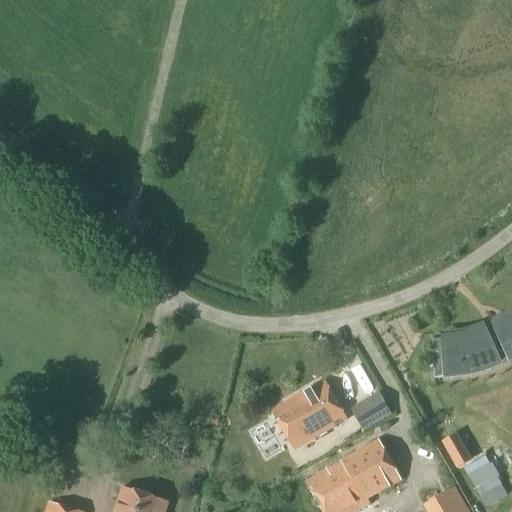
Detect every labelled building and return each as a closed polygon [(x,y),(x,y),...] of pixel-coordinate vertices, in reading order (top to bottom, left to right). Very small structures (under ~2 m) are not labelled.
[(498,364),(494,356),(507,350),(511,358),(511,357),(511,314),(507,318),(496,324),(500,334),(488,340),(483,330),(471,335),(459,337),(446,339),(446,342),(435,343),(437,377),(448,376),(467,374),(481,370),(498,364)] [(324,381),(272,413),(295,451),(347,421),(324,381)] [(370,405),(379,421),(391,414),(382,398),(370,405)] [(504,505),(511,500),(511,459),(493,423),(467,436),(504,505)] [(420,477),(408,456),(415,452),(406,436),(390,445),(411,482),(420,477)] [(342,462),(365,501),(401,480),(378,441),(342,462)] [(365,501),(342,462),(306,484),(322,511),(357,511),(367,506),(364,502),(365,501)] [(114,511),(165,511),(168,503),(123,488),(114,511)] [(466,511),(453,490),(429,505),(433,511),(466,511)]
